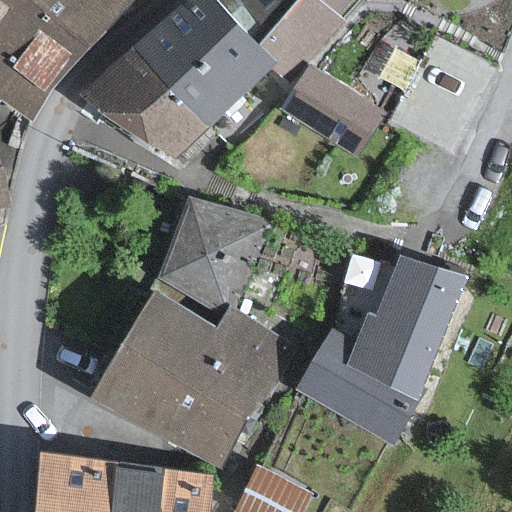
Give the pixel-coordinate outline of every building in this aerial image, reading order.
[(0,0),(0,91),(59,15),(40,0),(0,0)] [(125,0),(40,0),(59,15),(93,41),(125,0)] [(279,58),(262,39),(224,0),(191,0),(147,42),(217,116),(274,62),(279,58)] [(224,0),(262,39),(302,0),(325,0),(335,10),(344,0),(224,0)] [(302,0),(262,39),(279,58),(274,62),(286,74),(344,20),(335,10),(325,0),(302,0)] [(34,117),(93,41),(59,15),(0,91),(34,117)] [(217,116),(147,42),(95,91),(180,150),(217,116)] [(312,61),(284,101),(357,152),(385,112),(312,61)] [(0,203),(9,202),(3,166),(1,167),(0,166),(0,203)] [(261,231),(192,202),(158,281),(227,311),(261,231)] [(395,432),(465,280),(410,255),(381,318),(375,315),(362,344),(335,332),(307,392),(395,432)] [(221,333),(159,296),(132,343),(252,415),(292,349),(232,313),(221,333)] [(222,465),(252,415),(132,343),(102,393),(222,465)] [(118,463),(51,457),(46,511),(212,511),(215,475),(171,471),(171,476),(117,472),(118,463)] [(297,511),(308,493),(263,469),(242,508),(248,511),(297,511)]
